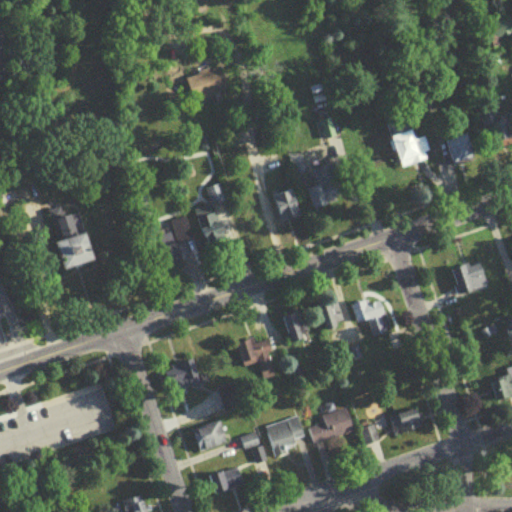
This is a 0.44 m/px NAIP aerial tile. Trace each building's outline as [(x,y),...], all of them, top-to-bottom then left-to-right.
[(487,43),(495,50),(506,38),(498,31),(487,43)] [(227,95),(220,72),(186,83),(193,106),(227,95)] [(511,128),(500,128),(500,144),(511,144),(511,128)] [(400,171),(429,165),(424,142),(413,144),(411,135),(392,139),(400,171)] [(453,169),(473,163),(465,137),(445,144),(453,169)] [(333,169),(312,175),(317,191),(307,193),(313,213),(343,205),(333,169)] [(211,210),(225,205),(218,189),(205,194),(211,210)] [(19,209),(14,194),(0,199),(0,212),(1,216),(19,209)] [(274,200),(279,228),(299,224),(293,196),(274,200)] [(224,244),(216,216),(209,218),(207,210),(194,214),(204,250),(224,244)] [(92,266),(80,215),(51,222),(63,273),(92,266)] [(168,226),(170,235),(157,238),(160,250),(191,243),(186,221),(168,226)] [(487,293),(479,268),(452,277),(459,301),(487,293)] [(325,335),(343,329),(334,303),(317,310),(325,335)] [(367,324),(372,340),(383,336),(378,320),(383,318),(379,305),(366,309),(364,305),(350,309),(356,328),(367,324)] [(281,320),(289,347),(309,341),(301,315),(281,320)] [(242,370),(258,367),(261,383),(274,380),(266,344),(255,347),(254,343),(237,347),(242,370)] [(199,387),(192,364),(164,373),(171,396),(199,387)] [(497,406),(511,399),(511,372),(488,382),(497,406)] [(308,432),(312,448),(352,438),(346,413),(320,420),(322,428),(308,432)] [(389,419),(392,439),(422,434),(419,414),(389,419)] [(285,453),(294,450),(293,445),(303,442),(296,421),(264,431),(273,462),(287,458),(285,453)] [(226,447),(218,425),(192,434),(199,456),(226,447)] [(241,443),(245,453),(257,448),(253,438),(241,443)] [(212,480),(219,498),(242,489),(235,471),(212,480)] [(144,511),(141,500),(122,506),(123,511),(144,511)]
